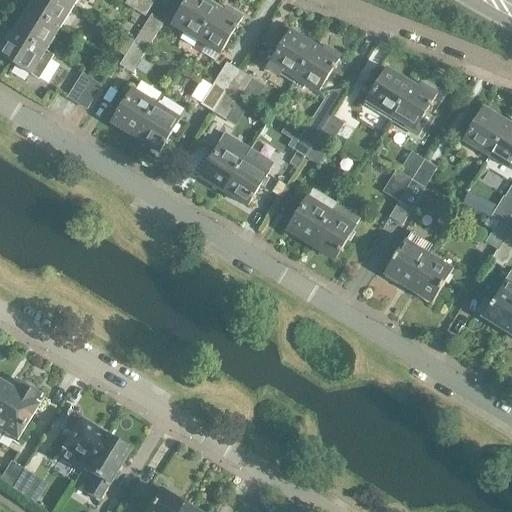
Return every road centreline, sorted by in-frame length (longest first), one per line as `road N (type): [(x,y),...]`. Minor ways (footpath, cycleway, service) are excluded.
road 1 (residential): [(511,417),(0,100)]
road 2 (residential): [(326,511),(0,309)]
road 3 (residential): [(511,65),(322,0)]
